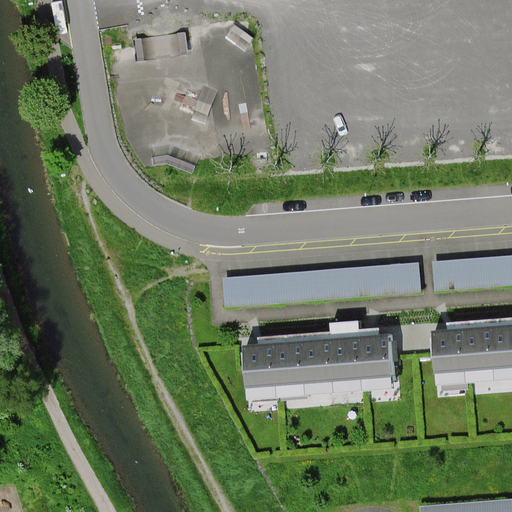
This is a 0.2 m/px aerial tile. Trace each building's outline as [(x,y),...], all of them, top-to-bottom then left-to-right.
[(511,256),(433,263),(436,292),(511,285),(511,256)] [(419,262),(223,277),(226,309),(422,294),(419,262)] [(449,332),(433,332),(437,386),(511,379),(511,318),(449,323),(449,332)] [(262,345),(245,346),(248,398),(395,388),(391,336),(382,337),(381,330),(360,331),(359,322),(331,324),(332,333),(261,338),(262,345)] [(511,511),(511,499),(419,507),(419,511),(511,511)]
